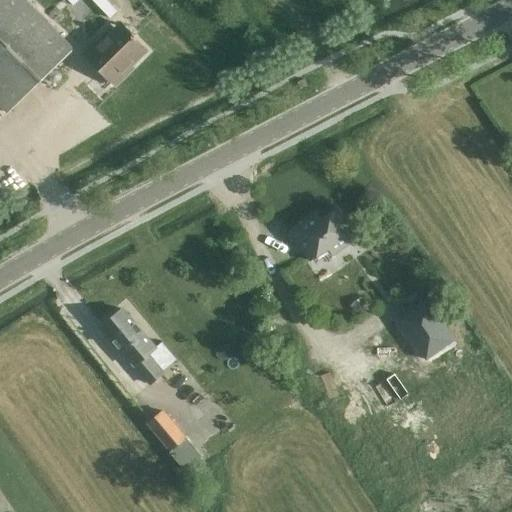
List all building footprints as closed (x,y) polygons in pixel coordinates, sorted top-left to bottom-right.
[(75,49),(26,0),(0,0),(0,107),(7,115),(75,49)] [(124,71),(146,49),(122,24),(102,43),(100,40),(86,54),(115,85),(127,74),(124,71)] [(317,213),(291,232),(311,261),(328,249),(333,255),(359,237),(338,207),(322,219),(317,213)] [(504,426),(426,299),(335,354),(412,481),(504,426)] [(100,327),(134,368),(150,386),(165,373),(150,355),(159,348),(124,307),(100,327)] [(201,457),(163,410),(147,423),(185,471),(201,457)]
